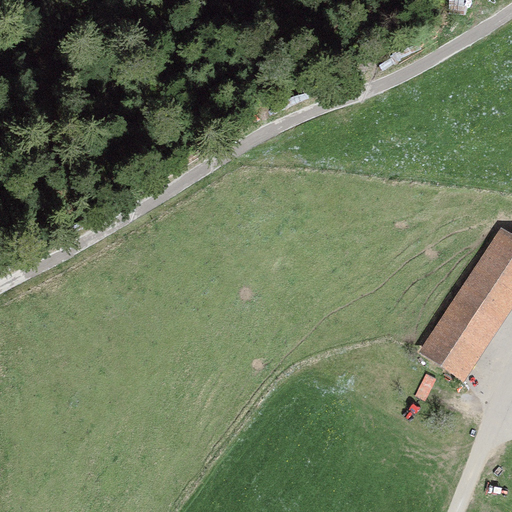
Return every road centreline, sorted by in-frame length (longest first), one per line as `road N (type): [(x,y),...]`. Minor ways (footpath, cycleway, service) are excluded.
road 1 (track): [(0,288),(406,72),(511,2)]
road 2 (track): [(469,511),(499,431),(495,387),(511,357)]
